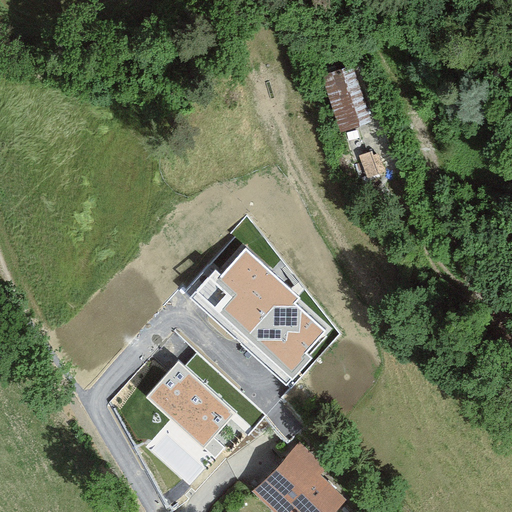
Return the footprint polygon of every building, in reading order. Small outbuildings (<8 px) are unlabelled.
[(370,120),(353,69),(325,78),(341,129),(370,120)] [(353,153),(363,172),(375,166),(365,147),(353,153)] [(299,297),(245,249),(222,275),(216,270),(191,298),(288,385),(312,358),(305,352),(324,331),(293,303),(299,297)] [(236,413),(179,363),(148,398),(205,448),(236,413)] [(302,447),(257,492),(277,511),(332,511),(344,501),(318,476),(325,469),(302,447)]
